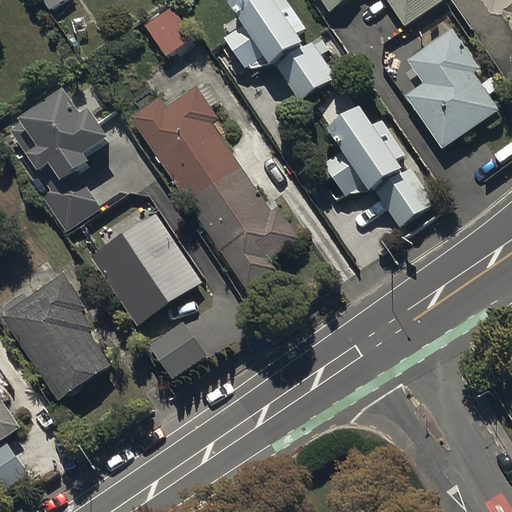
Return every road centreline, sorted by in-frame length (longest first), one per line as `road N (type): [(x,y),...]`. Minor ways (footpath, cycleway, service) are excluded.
road 1 (secondary): [(121,511),(387,332)]
road 2 (residential): [(387,332),(498,511)]
road 3 (secondary): [(387,332),(511,246)]
